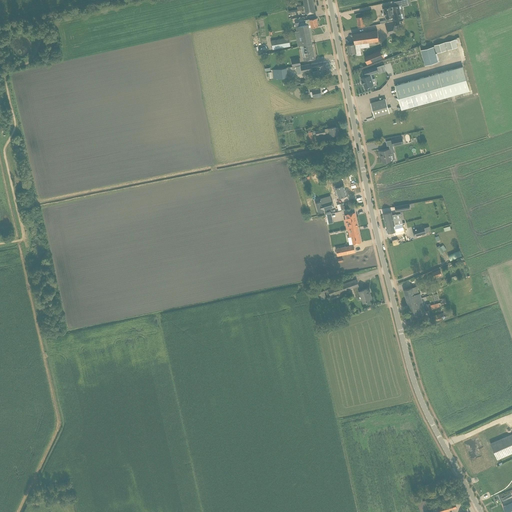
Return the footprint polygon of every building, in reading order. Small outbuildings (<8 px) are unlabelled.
[(312,0),(303,0),(306,13),(315,12),(312,0)] [(401,19),(399,6),(393,7),(392,7),(391,7),(390,7),(389,7),(388,7),(384,8),(384,9),(383,9),(383,12),(384,12),(386,18),(395,17),(396,20),(401,19)] [(357,18),(358,27),(365,26),(364,17),(357,18)] [(317,18),(306,20),(307,25),(308,25),(309,28),(318,26),(317,18)] [(395,22),(385,25),(388,36),(398,33),(395,22)] [(302,41),(303,46),(312,44),(308,25),(307,25),(296,28),(297,31),(296,32),(297,38),(300,38),(300,41),(302,41)] [(354,44),(347,45),(348,54),(353,53),(355,53),(356,55),(361,55),(360,48),(359,44),(369,43),(379,41),(378,36),(377,31),(353,34),(354,44)] [(289,38),(271,41),(272,49),(290,46),(289,38)] [(455,39),(445,42),(447,50),(457,47),(455,39)] [(445,42),(434,45),(436,53),(447,50),(445,42)] [(304,61),(315,59),(312,44),(303,46),(304,53),(300,53),(301,58),(303,57),(304,61)] [(438,62),(433,46),(421,50),(425,65),(438,62)] [(382,50),(365,57),(368,65),(384,58),(385,58),(382,50)] [(326,71),(325,69),(324,68),(324,64),(312,67),(311,64),(306,65),(301,66),(302,74),(312,72),(313,75),(320,74),(325,73),(325,72),(326,71)] [(395,85),(402,110),(469,91),(462,66),(395,85)] [(368,87),(373,85),(370,74),(378,71),(377,67),(364,71),(365,75),(366,76),(362,78),(362,80),(361,81),(362,84),(363,84),(365,88),(366,88),(367,88),(368,88),(369,88),(368,87)] [(288,77),(287,72),(287,68),(272,70),(274,79),(288,77)] [(312,90),(313,98),(321,96),(320,88),(312,90)] [(388,108),(385,99),(370,103),(374,117),(389,113),(388,108)] [(336,127),(316,131),(317,136),(326,134),(326,133),(330,132),(331,136),(338,135),(336,127)] [(402,137),(391,140),(393,146),(403,143),(402,137)] [(384,150),(379,151),(380,156),(381,156),(382,158),(383,162),(391,161),(391,160),(395,159),(394,152),(391,153),(390,149),(384,150)] [(339,185),(334,187),(336,194),(338,194),(339,198),(347,196),(343,185),(340,187),(339,185)] [(334,207),(332,200),(322,203),(321,201),(315,203),(318,212),(324,211),(324,210),(334,207)] [(347,214),(345,215),(346,222),(348,222),(350,229),(348,229),(350,235),(349,235),(349,237),(348,238),(349,245),(361,242),(355,212),(347,214)] [(383,214),(388,233),(400,230),(400,229),(404,229),(402,223),(399,224),(396,214),(392,215),(391,212),(383,214)] [(424,227),(413,230),(414,237),(426,234),(424,227)] [(344,233),(335,235),(337,246),(341,245),(340,242),(346,242),(344,233)] [(337,256),(350,253),(348,246),(336,248),(337,256)] [(447,255),(449,260),(461,255),(458,250),(447,255)] [(312,283),(313,287),(334,282),(333,277),(312,283)] [(328,289),(325,290),(328,298),(331,297),(331,299),(350,293),(349,290),(353,289),(356,296),(355,296),(355,297),(356,297),(357,300),(362,299),(363,303),(372,300),(368,288),(360,291),(356,279),(352,281),(328,289)] [(423,316),(426,315),(420,293),(415,295),(413,288),(404,290),(412,320),(423,317),(423,316)] [(442,319),(440,314),(434,315),(434,316),(431,317),(432,322),(442,319)] [(511,433),(490,443),(498,459),(511,452),(511,433)] [(468,447),(463,449),(467,458),(468,457),(471,464),(479,461),(479,460),(483,459),(478,450),(476,451),(473,444),(467,447),(468,447)] [(505,463),(491,470),(494,475),(507,467),(505,463)] [(487,479),(482,482),(488,493),(489,492),(490,494),(494,492),(493,490),(497,488),(491,476),(486,479),(487,479)] [(417,502),(420,511),(424,511),(432,510),(429,498),(417,502)] [(511,511),(511,502),(503,506),(505,511),(511,511)] [(438,508),(438,511),(446,511),(449,511),(449,510),(456,508),(455,503),(438,508)]
